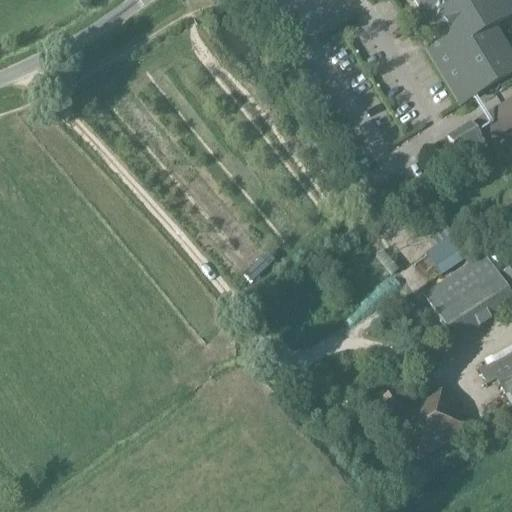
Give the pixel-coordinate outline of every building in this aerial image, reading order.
[(412,0),(438,42),(425,50),(460,106),(511,74),(511,59),(501,42),(495,45),(487,32),(511,16),(511,5),(508,0),(412,0)] [(511,103),(476,126),(488,145),(501,137),(511,129),(511,103)] [(448,144),(461,165),(485,150),(472,128),(470,126),(446,140),(447,141),(447,143),(448,144)] [(452,239),(425,257),(441,280),(468,262),(452,239)] [(424,299),(454,346),(511,309),(511,271),(497,281),(483,261),(472,268),(424,299)] [(410,306),(393,316),(401,328),(418,318),(411,307),(410,306)] [(495,383),(504,398),(509,407),(511,411),(511,358),(490,371),(488,367),(478,372),(487,387),(495,383)] [(378,403),(418,463),(467,432),(466,431),(467,430),(459,419),(461,418),(442,388),(424,399),(406,411),(394,392),(378,403)] [(206,416),(186,431),(191,439),(211,423),(206,416)]
